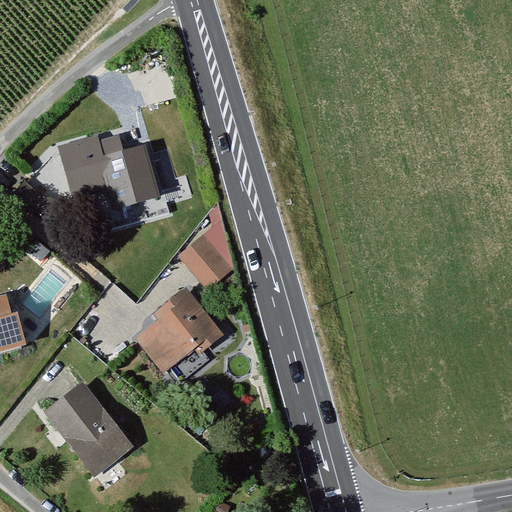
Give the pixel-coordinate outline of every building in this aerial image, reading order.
[(99,135),(58,146),(72,198),(109,188),(115,207),(160,195),(146,142),(122,149),(119,135),(101,140),(99,135)] [(204,236),(179,257),(209,292),(234,270),(204,236)] [(50,250),(37,239),(28,250),(41,261),(50,250)] [(188,287),(155,313),(162,321),(136,341),(164,376),(196,352),(199,356),(225,335),(188,287)] [(0,298),(0,353),(28,347),(20,315),(14,316),(9,296),(0,298)] [(135,444),(85,380),(44,412),(94,476),(135,444)]
